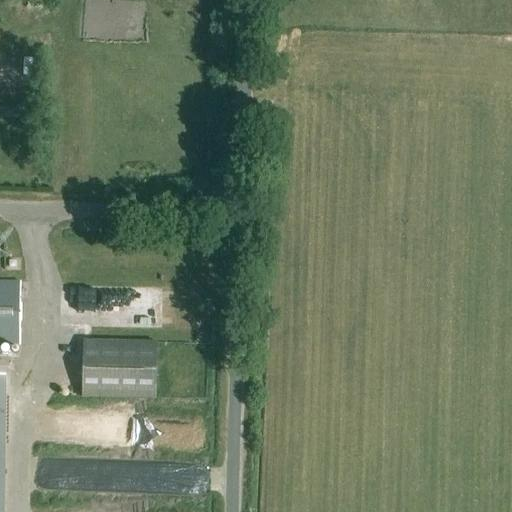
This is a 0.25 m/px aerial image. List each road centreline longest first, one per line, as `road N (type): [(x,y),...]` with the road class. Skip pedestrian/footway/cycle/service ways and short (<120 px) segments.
road 1 (unclassified): [(225,511),(228,217)]
road 2 (unclassified): [(228,217),(0,212)]
road 3 (unclassified): [(228,217),(235,0)]
